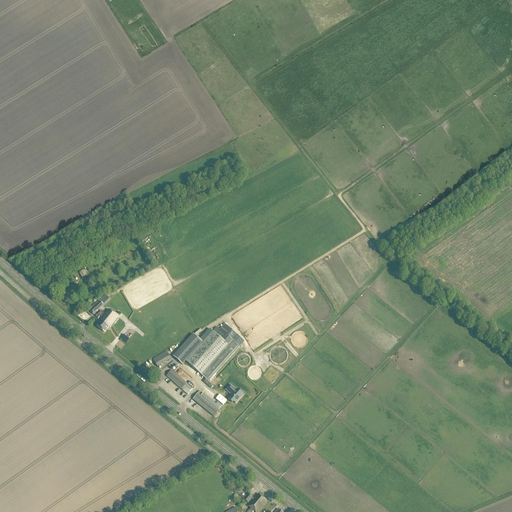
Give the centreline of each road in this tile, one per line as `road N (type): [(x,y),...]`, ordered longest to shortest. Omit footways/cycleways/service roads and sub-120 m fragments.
road 1 (primary): [(301,511),(0,260)]
road 2 (unclassified): [(288,511),(0,272)]
